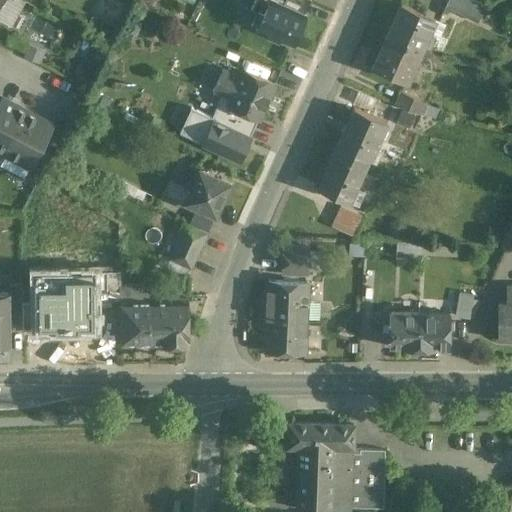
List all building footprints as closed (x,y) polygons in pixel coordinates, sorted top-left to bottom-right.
[(284,5),(272,0),(256,0),(253,9),(264,14),(263,18),(258,15),(255,21),(260,23),(258,27),(291,42),(304,14),(303,14),(284,5)] [(309,0),(286,0),(284,5),(303,14),(309,0)] [(483,4),(475,0),(447,0),(444,6),(475,21),(483,4)] [(435,18),(401,3),(388,35),(421,49),(435,18)] [(421,49),(388,35),(374,65),(408,80),(421,49)] [(238,51),(232,48),(228,56),(234,59),(238,51)] [(273,83),(244,70),(242,76),(224,68),(214,89),(232,97),(229,104),(258,117),(273,83)] [(426,103),(399,91),(394,103),(407,109),(421,113),(426,103)] [(0,102),(0,151),(5,154),(27,111),(2,98),(0,102)] [(387,123),(354,107),(337,143),(369,158),(370,159),(387,123)] [(52,124),(27,111),(5,154),(29,166),(30,167),(39,149),(52,124)] [(247,128),(223,118),(213,141),(236,152),(247,128)] [(369,158),(337,143),(317,187),(348,202),(348,201),(357,205),(364,191),(355,187),(369,158)] [(39,149),(30,167),(29,166),(23,176),(37,183),(51,155),(39,149)] [(230,181),(200,168),(191,189),(177,183),(171,195),(215,215),(230,181)] [(117,183),(132,190),(138,176),(123,170),(117,183)] [(57,216),(79,230),(88,216),(66,202),(57,216)] [(361,215),(340,205),(330,226),(352,236),(361,215)] [(191,212),(185,224),(208,235),(213,223),(191,212)] [(169,260),(192,270),(208,235),(185,224),(169,260)] [(421,243),(406,242),(405,256),(421,257),(421,243)] [(367,244),(349,243),(348,254),(366,256),(367,244)] [(103,246),(103,257),(120,256),(119,246),(103,246)] [(309,247),(283,246),(282,272),(308,273),(309,247)] [(107,276),(58,278),(59,307),(61,343),(92,342),(92,341),(92,318),(91,307),(108,306),(107,276)] [(307,282),(268,280),(265,350),(304,352),(307,302),(307,282)] [(331,283),(307,282),(307,302),(331,303),(331,283)] [(22,284),(9,284),(9,291),(10,291),(10,310),(22,310),(22,284)] [(10,310),(10,291),(9,291),(0,291),(0,345),(11,345),(10,310)] [(473,295),(459,292),(455,316),(469,318),(473,295)] [(188,336),(187,298),(120,298),(120,318),(121,341),(121,342),(182,341),(188,336)] [(511,302),(507,302),(498,302),(498,340),(511,340),(511,302)] [(419,313),(391,313),(391,312),(389,312),(389,346),(401,346),(401,347),(419,347),(419,313)] [(448,314),(419,313),(419,347),(437,347),(437,346),(449,347),(449,313),(448,313),(448,314)] [(120,318),(92,318),(92,341),(121,341),(120,318)] [(50,344),(50,321),(26,321),(27,344),(50,344)] [(354,424),(289,422),(288,444),(301,444),(300,508),(351,509),(351,506),(383,507),(385,449),(360,448),(360,452),(353,452),(354,424)]
